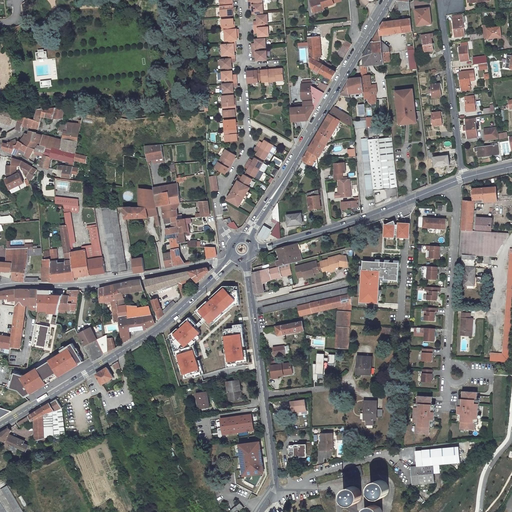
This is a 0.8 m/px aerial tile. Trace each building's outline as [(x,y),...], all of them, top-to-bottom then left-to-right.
[(334,4),(332,0),(313,0),(310,1),(312,6),(313,11),(324,8),(334,4)] [(396,0),(396,1),(398,1),(399,11),(410,10),(409,2),(408,0),(396,0)] [(221,17),(231,16),(233,16),(233,9),(233,5),(220,6),(221,17)] [(253,14),(259,13),(264,13),(264,5),(255,5),(249,6),(249,9),(253,9),(253,14)] [(430,15),(430,10),(420,11),(420,9),(415,10),(417,26),(430,24),(429,15),(430,15)] [(269,15),(260,16),(257,16),(258,21),(254,21),(254,25),(260,24),(269,24),(269,15)] [(462,15),(453,16),(455,37),(465,36),(463,22),(465,22),(465,16),(462,17),(462,15)] [(223,30),(234,29),(234,26),(234,18),(231,19),(221,19),(222,30),(223,30)] [(381,35),(413,32),(411,19),(384,22),(372,42),(381,41),(381,35)] [(259,32),(259,37),(261,37),(270,36),(270,27),(260,28),(254,29),(255,32),(259,32)] [(499,38),(499,36),(501,36),(500,27),(487,29),(488,38),(493,37),(493,38),(499,38)] [(223,41),(229,41),(236,40),(235,33),(237,33),(238,33),(238,29),(234,29),(223,30),(223,34),(223,41)] [(434,38),(433,34),(421,36),(422,39),(423,39),(424,48),(419,48),(420,54),(425,53),(424,52),(433,51),(432,38),(434,38)] [(321,59),(318,58),(319,57),(316,54),(319,54),(318,37),(308,38),(310,66),(332,79),(336,72),(330,68),(333,64),(327,60),(324,65),(318,61),(319,61),(321,59)] [(258,48),(266,48),(265,39),(261,39),(255,40),(256,45),(252,45),(252,49),(258,48)] [(346,46),(343,51),(341,50),(339,55),(340,56),(344,59),(350,49),(349,49),(352,44),(347,41),(344,45),(346,46)] [(384,63),(383,53),(382,48),(381,41),(372,42),(360,63),(360,66),(366,65),(384,63)] [(381,41),(382,48),(383,53),(390,52),(389,47),(381,41)] [(459,47),(461,62),(470,61),(467,43),(465,43),(465,46),(459,47)] [(228,56),(235,55),(234,48),(236,48),(236,44),(229,44),(222,45),(223,56),(228,56)] [(414,50),(408,50),(411,70),(417,69),(414,50)] [(266,51),(258,52),(253,52),(253,56),(257,56),(257,61),(267,60),(266,51)] [(390,52),(383,53),(384,63),(395,62),(395,59),(390,59),(390,52)] [(226,68),(232,67),(232,62),(235,62),(235,59),(228,59),(221,60),(222,68),(226,68)] [(262,81),(262,82),(273,81),(272,69),(268,70),(261,70),(262,81)] [(273,81),(284,81),(283,69),(277,69),(275,69),(272,69),(273,81)] [(222,72),(223,81),(231,80),(237,80),(236,76),(233,76),(232,71),(226,72),(222,72)] [(247,71),(248,84),(258,83),(258,81),(257,71),(254,71),(247,71)] [(473,71),(459,72),(462,91),(470,90),(469,75),(474,75),(473,71)] [(367,76),(362,76),(362,78),(363,87),(364,93),(364,98),(368,98),(368,100),(370,101),(374,100),(375,99),(374,96),(375,96),(375,95),(376,95),(376,94),(377,93),(377,92),(376,85),(370,85),(369,82),(370,82),(369,75),(367,76)] [(364,93),(363,87),(362,78),(350,79),(348,83),(349,94),(364,93)] [(231,84),(223,84),(223,93),(231,92),(234,92),(233,87),(237,87),(237,83),(231,84)] [(314,110),(312,88),(312,86),(312,83),(302,84),(302,96),(303,101),(304,107),(291,108),(292,122),(308,121),(314,110)] [(341,95),(349,97),(349,94),(348,83),(341,95)] [(440,83),(431,85),(433,98),(441,96),(440,83)] [(312,88),(314,110),(323,94),(327,87),(324,85),(321,91),(319,90),(318,91),(312,88)] [(413,90),(397,91),(398,96),(396,96),(400,123),(404,123),(404,125),(417,123),(413,90)] [(222,107),(235,106),(234,102),(234,95),(231,95),(221,96),(222,107)] [(474,96),(465,97),(467,112),(476,111),(474,96)] [(223,118),(233,117),(235,117),(235,110),(235,106),(222,107),(223,118)] [(352,128),(352,121),(352,119),(351,117),(334,107),(330,114),(341,121),(352,128)] [(63,118),(65,108),(38,109),(35,118),(42,119),(42,116),(54,119),(63,118)] [(5,111),(3,111),(1,111),(0,113),(0,119),(11,122),(13,114),(10,112),(5,111)] [(441,112),(432,113),(433,126),(442,125),(441,112)] [(330,114),(315,139),(326,146),(341,121),(330,114)] [(22,131),(23,126),(25,118),(22,117),(20,116),(16,129),(22,131)] [(367,117),(367,126),(375,126),(374,116),(367,117)] [(34,120),(25,118),(23,126),(32,128),(39,129),(42,119),(35,118),(34,120)] [(224,131),(237,130),(236,126),(236,119),(233,119),(223,120),(224,131)] [(366,121),(360,121),(357,121),(352,121),(352,128),(353,129),(367,128),(367,127),(366,121)] [(475,121),(466,122),(468,138),(477,137),(475,121)] [(44,135),(41,147),(45,148),(53,150),(54,148),(76,153),(81,124),(67,122),(67,124),(59,124),(59,131),(64,131),(62,139),(44,134),(44,135)] [(486,141),(499,139),(498,134),(497,128),(484,129),(486,141)] [(227,142),(237,141),(237,134),(237,130),(224,131),(225,142),(227,142)] [(29,131),(29,135),(25,134),(21,142),(29,147),(31,142),(35,142),(38,133),(29,131)] [(44,135),(38,133),(35,142),(31,142),(29,147),(34,151),(37,146),(41,147),(44,135)] [(373,190),(385,189),(397,188),(392,138),(380,139),(368,140),(373,190)] [(309,150),(320,157),(326,146),(315,139),(309,150)] [(374,196),(373,190),(368,140),(368,139),(361,140),(367,197),(374,196)] [(16,142),(15,141),(15,140),(9,142),(8,145),(3,143),(2,149),(9,152),(12,153),(16,142)] [(257,146),(267,152),(270,153),(274,145),(273,145),(265,140),(263,144),(259,143),(257,146)] [(29,147),(21,142),(19,141),(18,143),(16,142),(12,153),(17,156),(20,149),(25,154),(29,147)] [(148,161),(164,158),(162,144),(145,146),(147,159),(148,161)] [(497,144),(491,144),(491,146),(477,148),(478,157),(498,155),(497,144)] [(258,157),(265,161),(270,153),(267,152),(257,146),(255,149),(259,151),(256,155),(258,157)] [(34,151),(29,147),(25,154),(30,158),(34,151)] [(45,148),(44,153),(42,160),(40,166),(49,169),(52,158),(74,163),(74,160),(76,153),(54,148),(53,150),(45,148)] [(348,157),(356,156),(355,148),(347,149),(348,157)] [(220,159),(230,165),(232,162),(236,155),(226,149),(220,159)] [(319,173),(318,165),(317,161),(320,157),(309,150),(303,160),(313,166),(312,171),(319,173)] [(76,153),(74,160),(87,163),(87,156),(76,153)] [(448,156),(434,158),(435,167),(450,165),(448,156)] [(247,163),(260,170),(264,163),(257,159),(255,157),(252,162),(249,160),(247,163)] [(219,171),(225,174),(228,168),(230,165),(220,159),(215,168),(219,171)] [(33,167),(22,161),(21,166),(27,177),(29,181),(31,177),(33,174),(35,172),(36,170),(33,167)] [(249,168),(246,172),(249,174),(255,178),(260,170),(247,163),(245,167),(249,168)] [(334,164),(335,174),(334,174),(334,181),(343,180),(342,173),(345,173),(344,163),(334,164)] [(175,165),(170,165),(165,166),(165,172),(172,171),(172,173),(176,173),(175,165)] [(12,166),(11,166),(11,173),(8,174),(10,178),(6,180),(8,185),(12,184),(14,188),(24,183),(19,173),(17,174),(15,172),(15,166),(12,166)] [(57,175),(57,176),(59,177),(63,177),(71,179),(72,174),(77,175),(78,169),(73,168),(72,172),(64,171),(63,175),(60,175),(57,175)] [(238,181),(249,187),(253,179),(247,176),(244,174),(242,179),(238,177),(236,180),(238,181)] [(208,177),(211,192),(218,191),(216,176),(208,177)] [(339,189),(340,194),(338,194),(335,194),(336,199),(352,197),(350,179),(343,180),(338,181),(339,189)] [(238,181),(227,200),(239,206),(250,188),(249,187),(238,181)] [(180,196),(178,184),(154,188),(158,207),(162,206),(170,205),(169,198),(180,196)] [(496,187),(473,189),(474,200),(497,198),(496,187)] [(160,225),(157,207),(154,190),(139,188),(139,208),(132,208),(132,207),(123,207),(126,219),(149,218),(149,217),(155,216),(157,227),(160,226),(160,225)] [(318,190),(307,193),(310,209),(320,208),(318,190)] [(78,199),(55,196),(56,200),(56,204),(63,205),(67,225),(68,226),(70,244),(76,243),(71,213),(78,212),(78,199)] [(179,222),(179,219),(177,210),(181,202),(180,196),(169,198),(170,205),(162,206),(166,224),(177,222),(179,222)] [(201,213),(195,214),(196,218),(210,216),(208,201),(200,201),(201,213)] [(348,208),(357,207),(357,205),(360,205),(360,201),(341,203),(342,210),(348,209),(348,208)] [(463,201),(462,229),(473,230),(474,204),(474,202),(463,201)] [(273,211),(273,219),(279,222),(271,235),(278,239),(281,238),(278,202),(273,211)] [(109,208),(102,208),(113,273),(120,272),(109,208)] [(127,271),(117,208),(111,208),(109,208),(120,272),(127,271)] [(288,226),(302,224),(301,214),(287,216),(288,226)] [(186,224),(192,223),(191,218),(179,219),(179,222),(177,222),(180,233),(188,232),(186,224)] [(435,218),(423,218),(422,228),(434,229),(435,218)] [(446,219),(435,218),(434,229),(445,230),(446,219)] [(477,231),(491,232),(492,221),(478,220),(477,231)] [(231,230),(237,227),(234,221),(228,224),(231,230)] [(176,233),(176,234),(180,233),(177,222),(166,224),(167,233),(166,233),(166,235),(176,233)] [(385,222),(385,238),(411,238),(411,223),(396,223),(385,222)] [(72,253),(71,247),(67,225),(61,226),(65,254),(67,266),(59,266),(57,249),(50,249),(50,252),(52,282),(76,280),(76,278),(72,253)] [(272,230),(264,225),(258,236),(266,240),(272,230)] [(93,246),(93,251),(102,250),(98,227),(90,228),(93,246)] [(462,229),(461,229),(460,254),(463,254),(492,256),(495,257),(496,244),(502,245),(509,233),(491,232),(477,231),(473,230),(462,229)] [(188,232),(180,233),(176,234),(177,238),(178,244),(179,244),(186,243),(184,235),(187,235),(187,236),(190,236),(190,233),(188,232)] [(178,244),(177,238),(171,239),(175,266),(186,263),(181,256),(179,244),(178,244)] [(280,248),(283,259),(278,261),(278,263),(279,266),(290,264),(294,262),(294,263),(303,261),(302,260),(300,249),(298,250),(296,244),(280,248)] [(93,246),(80,248),(81,251),(86,250),(88,260),(103,258),(102,250),(93,251),(93,246)] [(441,247),(430,246),(429,259),(440,260),(441,247)] [(206,247),(207,259),(216,257),(215,247),(206,247)] [(510,362),(511,334),(511,247),(510,248),(503,354),(491,353),(490,361),(510,362)] [(7,263),(14,263),(14,264),(21,265),(21,264),(27,264),(28,256),(28,249),(26,249),(10,249),(8,249),(7,249),(7,263)] [(103,258),(88,260),(86,250),(81,251),(72,253),(76,278),(105,273),(103,258)] [(172,252),(164,254),(166,267),(174,266),(172,252)] [(332,269),(335,271),(339,270),(340,267),(343,266),(342,264),(350,266),(351,263),(349,256),(345,254),(334,257),(334,258),(326,261),(328,270),(332,269)] [(476,255),(463,254),(462,267),(476,268),(476,255)] [(132,259),(135,273),(145,272),(143,258),(132,259)] [(14,264),(14,263),(7,263),(0,261),(0,271),(13,272),(12,280),(25,282),(25,281),(35,282),(35,278),(26,278),(27,264),(21,264),(21,265),(14,264)] [(309,275),(319,272),(324,271),(322,261),(301,266),(304,277),(309,275)] [(265,292),(264,290),(263,284),(267,283),(272,280),(273,279),(291,274),(290,264),(279,266),(280,267),(271,269),(270,265),(269,264),(254,268),(255,272),(253,273),(254,284),(255,291),(255,292),(258,294),(265,292)] [(189,272),(176,275),(178,283),(192,277),(198,283),(210,271),(208,267),(189,272)] [(374,267),(361,267),(360,283),(371,284),(372,273),(373,273),(374,267)] [(438,267),(427,267),(426,279),(437,280),(438,267)] [(476,268),(465,267),(464,285),(474,285),(476,268)] [(145,281),(149,294),(178,283),(176,275),(145,281)] [(192,277),(178,283),(183,297),(186,294),(183,284),(192,281),(196,285),(198,283),(192,277)] [(123,292),(134,290),(144,289),(141,280),(130,281),(117,284),(120,293),(117,293),(119,315),(128,314),(129,319),(153,315),(150,306),(138,308),(125,305),(123,292)] [(120,321),(119,315),(117,293),(120,293),(117,284),(100,289),(101,303),(112,301),(116,322),(120,321)] [(240,305),(238,286),(224,286),(210,299),(212,300),(209,303),(207,301),(196,311),(204,319),(206,321),(208,319),(213,325),(234,305),(240,305)] [(292,286),(276,289),(278,295),(293,292),(292,286)] [(264,308),(263,308),(264,314),(299,306),(353,293),(353,287),(264,308)] [(440,288),(425,287),(425,292),(427,292),(426,300),(437,301),(438,293),(440,293),(440,288)] [(8,301),(17,301),(16,290),(4,291),(2,292),(0,292),(0,299),(7,299),(8,301)] [(17,301),(12,335),(11,347),(19,348),(24,306),(29,306),(39,305),(40,290),(22,290),(16,290),(17,301)] [(40,290),(39,305),(60,307),(64,295),(65,290),(40,290)] [(64,295),(60,307),(60,309),(76,311),(78,291),(68,291),(67,296),(64,295)] [(299,306),(301,316),(339,307),(337,337),(350,337),(353,293),(299,306)] [(152,300),(157,315),(159,321),(164,315),(158,298),(152,300)] [(437,308),(422,307),(422,312),(424,312),(424,320),(434,321),(435,313),(437,313),(437,308)] [(470,314),(463,313),(461,335),(472,336),(472,326),(471,326),(471,319),(470,319),(470,314)] [(128,314),(119,315),(120,321),(123,344),(131,339),(130,327),(144,325),(145,330),(156,323),(153,315),(129,319),(128,314)] [(197,325),(190,317),(181,325),(183,327),(180,330),(178,328),(170,335),(184,379),(194,376),(194,378),(204,375),(200,360),(198,361),(196,357),(199,357),(194,342),(202,335),(200,333),(201,333),(197,329),(206,321),(204,319),(197,325)] [(279,335),(304,330),(303,321),(283,326),(283,325),(277,326),(279,335)] [(246,346),(243,324),(234,325),(235,328),(227,329),(227,330),(224,331),(225,336),(223,337),(228,368),(238,366),(237,363),(248,362),(247,349),(244,350),(243,346),(246,346)] [(394,340),(393,327),(380,328),(380,333),(366,334),(366,342),(394,340)] [(79,334),(84,346),(97,340),(92,328),(79,334)] [(435,329),(425,328),(424,341),(435,341),(435,329)] [(11,349),(11,347),(12,335),(0,332),(0,347),(1,347),(11,349)] [(97,340),(84,346),(92,361),(92,362),(104,355),(109,352),(107,339),(107,334),(103,337),(97,340)] [(350,337),(337,337),(336,347),(349,349),(350,337)] [(50,360),(60,376),(83,362),(86,368),(92,364),(85,352),(80,355),(72,343),(51,355),(47,348),(43,350),(44,351),(33,357),(39,367),(50,360)] [(285,346),(274,348),(275,355),(286,354),(285,350),(287,350),(287,347),(285,347),(285,346)] [(433,349),(422,349),(421,361),(432,362),(433,349)] [(325,353),(318,353),(317,363),(314,363),(314,380),(318,380),(319,373),(324,374),(324,370),(325,361),(325,353)] [(371,358),(359,357),(358,373),(369,373),(369,369),(371,369),(371,358)] [(50,361),(38,369),(46,381),(58,373),(50,361)] [(290,363),(271,366),(273,378),(279,378),(278,376),(284,375),(283,374),(292,372),(290,363)] [(111,379),(114,378),(108,368),(96,375),(103,385),(105,383),(106,385),(112,381),(111,379)] [(38,369),(26,376),(22,378),(32,394),(48,384),(46,381),(38,369)] [(433,370),(422,369),(421,382),(432,383),(433,370)] [(22,378),(26,376),(15,373),(11,388),(19,390),(26,397),(32,394),(22,378)] [(239,380),(227,382),(228,392),(230,392),(232,400),(242,399),(239,380)] [(197,394),(199,408),(210,407),(207,392),(207,389),(197,391),(197,393),(197,394)] [(477,393),(462,392),(461,398),(461,403),(458,403),(457,418),(460,418),(460,422),(459,430),(475,431),(475,425),(475,422),(472,422),(472,419),(477,420),(478,404),(474,404),(474,401),(477,402),(477,399),(477,393)] [(431,397),(416,396),(416,402),(415,404),(418,404),(417,406),(413,406),(412,424),(417,423),(417,426),(414,426),(414,427),(414,434),(429,435),(430,427),(430,420),(430,412),(431,404),(431,397)] [(45,438),(50,437),(53,436),(66,436),(63,419),(63,412),(62,409),(56,399),(50,403),(56,411),(44,416),(45,438)] [(293,412),(298,411),(307,410),(306,400),(292,402),(293,412)] [(376,402),(366,402),(366,414),(367,413),(367,424),(373,424),(373,419),(376,419),(376,416),(376,410),(376,402)] [(50,403),(29,416),(31,421),(32,422),(44,416),(56,411),(50,403)] [(0,418),(12,411),(0,407),(0,418)] [(251,414),(221,419),(223,434),(254,430),(251,414)] [(29,416),(18,423),(21,427),(31,421),(29,416)] [(36,441),(37,444),(44,442),(44,439),(45,438),(44,416),(35,421),(35,430),(36,441)] [(12,430),(9,428),(0,433),(0,440),(4,442),(9,437),(10,434),(12,430)] [(322,434),(322,444),(323,444),(323,450),(333,450),(333,434),(322,434)] [(9,437),(4,442),(5,442),(3,446),(10,448),(11,445),(18,448),(26,452),(29,446),(24,443),(16,440),(9,437)] [(260,442),(240,445),(245,480),(256,486),(264,472),(260,442)] [(300,457),(306,456),(312,456),(312,442),(306,442),(306,443),(300,443),(299,444),(295,444),(295,445),(289,445),(289,453),(289,455),(290,457),(292,457),(292,458),(300,458),(300,457)] [(458,447),(416,451),(417,466),(433,465),(460,462),(458,447)] [(411,467),(413,484),(435,482),(433,465),(417,466),(411,467)] [(352,477),(361,475),(359,466),(347,469),(349,475),(350,474),(351,476),(352,475),(352,477)] [(391,482),(373,481),(372,498),(389,499),(391,482)] [(22,511),(6,485),(1,489),(14,511),(22,511)] [(362,488),(344,489),(345,506),(363,505),(362,488)]
